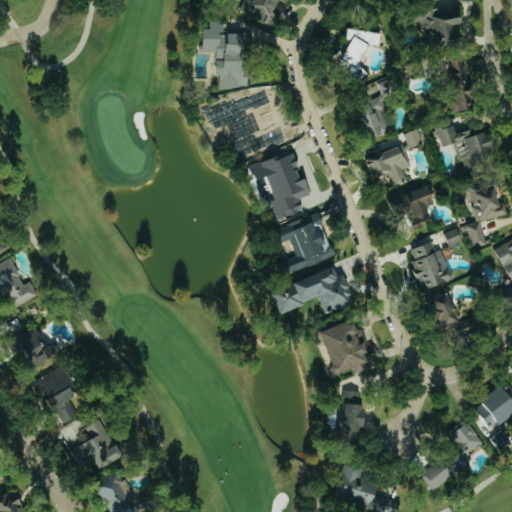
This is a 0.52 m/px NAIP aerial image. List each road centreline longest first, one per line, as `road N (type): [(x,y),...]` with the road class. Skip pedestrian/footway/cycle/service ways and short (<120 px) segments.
road 1 (residential): [(333,0),(307,46),(307,74),(417,349),(435,371),(451,372),(511,334)]
road 2 (residential): [(0,386),(70,511)]
